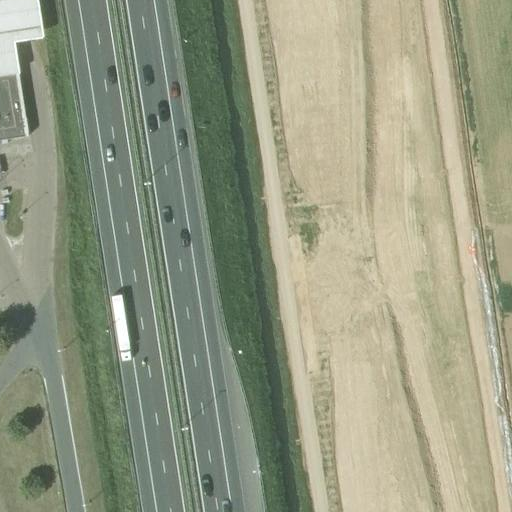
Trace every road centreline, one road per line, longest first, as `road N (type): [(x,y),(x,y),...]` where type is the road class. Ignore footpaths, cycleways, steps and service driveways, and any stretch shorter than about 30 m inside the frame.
road 1 (track): [(320,511),(239,0)]
road 2 (motorway): [(87,0),(166,511)]
road 3 (motorway): [(226,511),(148,0)]
road 4 (unclassified): [(509,511),(434,0)]
